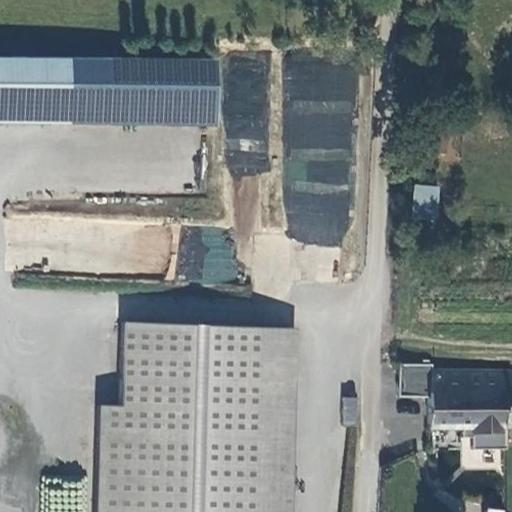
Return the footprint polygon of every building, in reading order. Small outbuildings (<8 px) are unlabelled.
[(0,56),(0,124),(213,125),(214,58),(0,56)] [(411,186),(410,219),(433,220),(435,188),(411,186)] [(231,284),(236,229),(181,223),(175,279),(231,284)] [(128,394),(132,324),(120,323),(117,407),(97,407),(93,511),(287,511),(293,329),(198,327),(195,397),(128,394)] [(128,394),(195,397),(198,327),(132,324),(128,394)] [(511,384),(500,384),(500,363),(420,363),(418,415),(511,417),(511,384)] [(342,424),(358,425),(359,397),(343,396),(342,424)]
